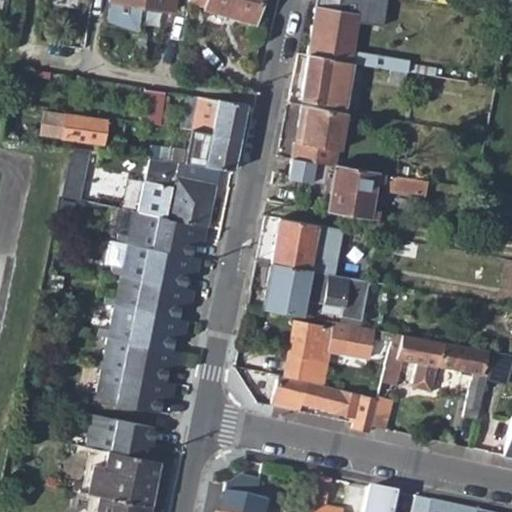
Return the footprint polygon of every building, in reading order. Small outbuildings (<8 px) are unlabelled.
[(140,0),(139,6),(170,11),(172,0),(140,0)] [(190,0),(190,6),(250,24),(256,0),(190,0)] [(317,0),(308,54),(342,60),(350,61),(352,49),(359,0),(317,0)] [(352,49),(350,61),(380,66),(396,69),(405,70),(407,58),(392,56),(391,60),(386,59),(386,55),(352,49)] [(308,54),(300,97),(334,102),(342,60),(308,54)] [(380,66),(378,79),(393,81),(396,69),(380,66)] [(142,91),(137,123),(157,126),(163,95),(142,91)] [(196,97),(189,130),(239,138),(246,106),(196,97)] [(339,98),(337,110),(345,112),(356,114),(357,106),(352,105),(352,100),(339,98)] [(292,142),(290,159),(333,166),(335,149),(339,150),(345,112),(337,110),(301,105),(298,122),(305,124),(301,143),(294,143),(292,142)] [(42,120),(40,134),(101,143),(104,122),(65,117),(64,123),(42,120)] [(298,122),(294,143),(301,143),(305,124),(298,122)] [(170,128),(168,137),(189,140),(186,156),(180,155),(178,163),(232,170),(239,138),(189,130),(170,128)] [(150,158),(145,183),(172,189),(166,219),(193,224),(206,227),(214,185),(176,177),(178,163),(150,158)] [(290,159),(286,178),(323,184),(322,189),(328,191),(325,211),(373,219),(374,213),(367,212),(373,179),(378,180),(380,174),(333,166),(290,159)] [(64,164),(58,197),(76,201),(83,168),(64,164)] [(378,180),(378,185),(383,186),(383,190),(411,195),(414,179),(380,174),(378,180)] [(145,183),(139,213),(166,219),(172,189),(145,183)] [(497,193),(493,214),(503,216),(507,195),(497,193)] [(121,235),(120,242),(133,245),(186,255),(189,239),(193,224),(166,219),(139,213),(134,237),(121,235)] [(277,218),(270,263),(306,270),(314,225),(277,218)] [(193,224),(189,239),(202,242),(206,227),(193,224)] [(115,246),(112,263),(113,265),(115,266),(128,268),(132,247),(117,244),(115,246)] [(115,266),(114,273),(127,276),(180,286),(183,270),(186,255),(133,245),(132,247),(128,268),(115,266)] [(186,255),(183,270),(196,272),(199,258),(186,255)] [(270,263),(262,309),(305,317),(308,301),(330,305),(328,314),(349,318),(356,279),(306,270),(270,263)] [(109,297),(107,305),(120,307),(173,318),(177,302),(180,286),(127,276),(122,299),(109,297)] [(180,286),(177,302),(189,304),(193,289),(180,286)] [(103,326),(102,336),(114,339),(167,349),(171,332),(173,318),(120,307),(116,329),(103,326)] [(328,314),(327,321),(331,321),(348,325),(349,318),(328,314)] [(173,318),(171,332),(183,334),(186,320),(173,318)] [(293,319),(282,376),(320,384),(326,347),(360,354),(365,328),(348,325),(331,321),(330,326),(293,319)] [(383,356),(377,381),(392,384),(397,358),(415,362),(436,366),(442,341),(389,332),(383,356)] [(97,358),(95,367),(108,370),(161,381),(164,363),(167,349),(114,339),(110,361),(97,358)] [(442,341),(436,366),(468,371),(457,415),(473,418),(484,374),(480,374),(485,349),(442,341)] [(167,349),(164,363),(177,366),(179,352),(167,349)] [(489,373),(511,375),(511,352),(492,351),(489,373)] [(415,362),(410,382),(413,388),(430,392),(436,366),(415,362)] [(91,388),(89,399),(102,401),(155,412),(158,395),(161,381),(108,370),(104,392),(91,388)] [(276,375),(271,403),(297,409),(298,404),(353,415),(350,429),(364,431),(366,424),(373,396),(320,384),(282,376),(276,375)] [(161,381),(158,395),(170,398),(173,383),(161,381)] [(373,396),(366,424),(381,427),(389,398),(374,394),(373,396)] [(102,401),(99,414),(152,424),(155,412),(102,401)] [(86,411),(85,421),(98,423),(93,447),(106,449),(145,458),(148,442),(152,424),(99,414),(86,411)] [(511,415),(510,415),(502,454),(511,456),(511,415)] [(148,442),(145,458),(157,460),(160,445),(148,442)] [(106,449),(96,494),(148,506),(157,460),(145,458),(106,449)] [(225,485),(223,493),(255,499),(259,479),(240,476),(225,485)] [(318,478),(313,502),(325,504),(330,481),(318,478)] [(392,511),(396,494),(366,488),(360,511),(392,511)] [(263,511),(265,505),(254,503),(255,499),(223,493),(219,511),(263,511)] [(96,494),(92,511),(147,511),(148,506),(96,494)]
